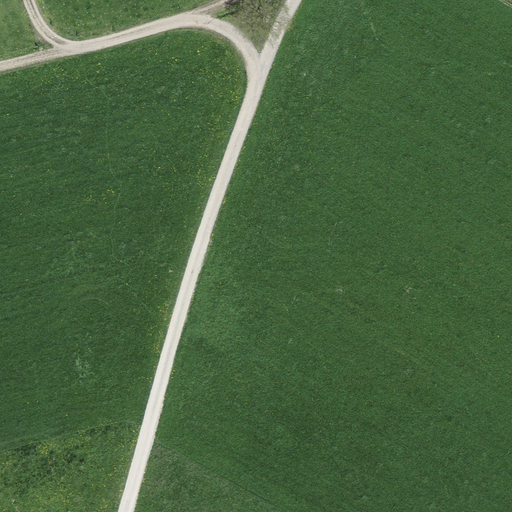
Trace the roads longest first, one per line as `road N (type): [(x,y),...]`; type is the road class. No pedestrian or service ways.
road 1 (track): [(122,511),(259,77),(294,0)]
road 2 (track): [(259,77),(248,49),(220,24),(187,19),(72,46),(44,29),(28,0)]
